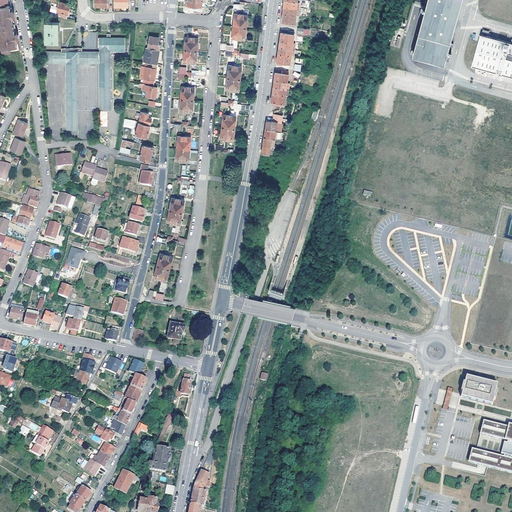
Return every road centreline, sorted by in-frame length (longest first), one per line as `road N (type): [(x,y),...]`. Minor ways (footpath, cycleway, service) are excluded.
road 1 (secondary): [(222,300),(273,0)]
road 2 (residential): [(136,299),(160,199),(171,18)]
road 3 (unclassified): [(222,300),(421,348)]
road 4 (residential): [(41,146),(45,200),(0,320)]
road 5 (residential): [(202,189),(213,18)]
road 6 (residential): [(90,511),(158,356)]
road 7 (unclassified): [(432,364),(399,511)]
road 8 (secondary): [(180,511),(208,367)]
road 9 (residential): [(0,322),(124,350)]
